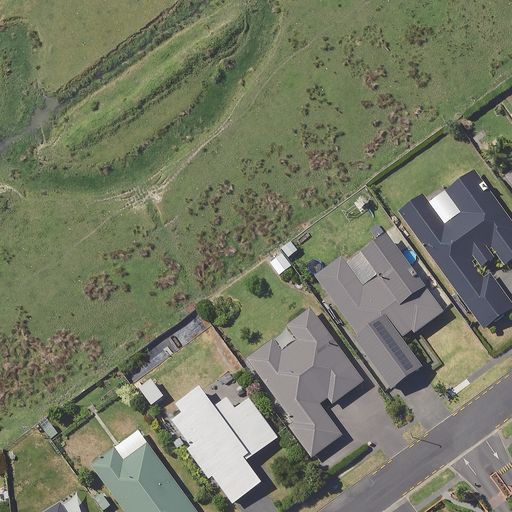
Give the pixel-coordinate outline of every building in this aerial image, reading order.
[(511,263),(511,231),(474,178),(449,196),(465,218),(446,232),(425,201),(404,216),(486,331),(511,312),(511,308),(491,279),(485,284),(477,273),(502,255),(509,265),(511,263)] [(444,316),(390,240),(365,258),(381,281),(366,292),(345,262),(318,281),(361,341),(358,343),(394,395),(425,373),(404,344),(444,316)] [(286,329),(297,345),(284,355),(277,345),(251,365),(296,427),(290,431),(312,461),(342,438),(322,410),(330,404),(333,407),(364,384),(346,360),(350,358),(314,309),(286,329)] [(265,488),(249,465),(262,457),(281,443),(253,403),(237,414),(229,402),(217,411),(204,392),(179,409),(185,417),(175,425),(193,451),(190,453),(212,483),(215,481),(235,509),(265,488)] [(194,511),(150,449),(126,466),(117,454),(95,469),(125,511),(194,511)]
